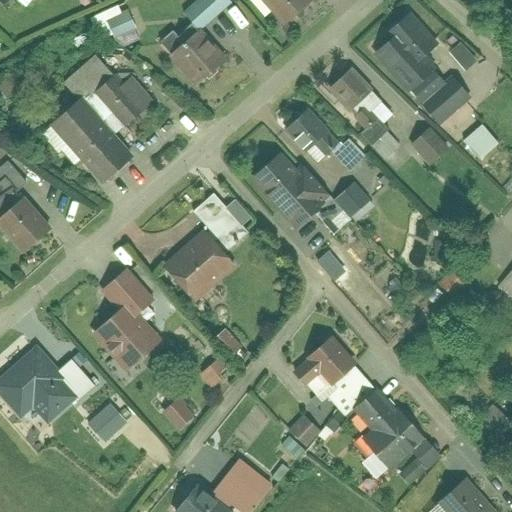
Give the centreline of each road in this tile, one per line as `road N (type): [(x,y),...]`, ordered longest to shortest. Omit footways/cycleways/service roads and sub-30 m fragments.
road 1 (residential): [(0,330),(200,154)]
road 2 (residential): [(200,154),(376,0)]
road 3 (residential): [(326,282),(195,456)]
road 4 (residential): [(326,282),(459,416)]
road 5 (residential): [(200,154),(326,282)]
